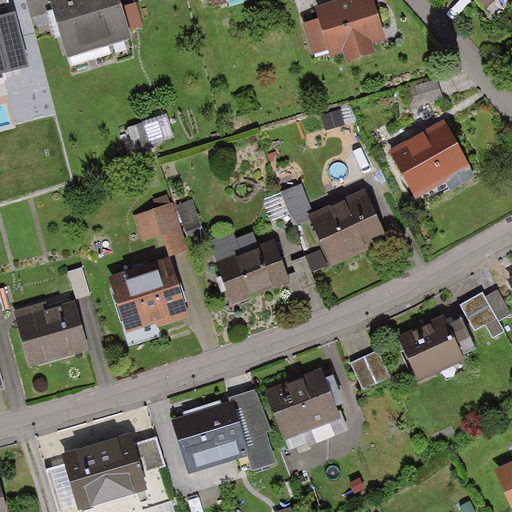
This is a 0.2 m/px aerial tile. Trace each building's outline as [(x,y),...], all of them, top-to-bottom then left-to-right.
[(28,0),(34,17),(55,10),(68,50),(128,30),(118,0),(28,0)] [(368,0),(358,0),(322,11),(324,18),(307,23),(316,52),(332,47),(333,51),(346,46),(349,56),(369,50),(367,41),(380,37),(368,0)] [(0,52),(11,50),(0,13),(0,52)] [(438,82),(409,90),(413,104),(442,96),(438,82)] [(444,125),(395,152),(418,193),(445,178),(451,189),(473,177),(444,125)] [(298,186),(281,193),(293,222),(310,215),(298,186)] [(366,195),(313,218),(333,261),(385,238),(366,195)] [(172,207),(138,218),(143,236),(163,230),(170,255),(185,250),(172,207)] [(274,244),(219,266),(234,301),(289,278),(274,244)] [(305,257),(292,262),(303,290),(316,284),(305,257)] [(168,262),(114,280),(130,329),(156,320),(157,326),(186,317),(168,262)] [(84,269),(69,273),(76,299),(92,295),(84,269)] [(510,314),(497,291),(485,298),(498,321),(510,314)] [(483,294),(462,306),(476,329),(486,323),(494,337),(504,331),(498,321),(485,298),(483,294)] [(17,313),(19,322),(31,363),(86,347),(74,305),(46,313),(44,305),(17,313)] [(445,323),(403,340),(419,380),(443,371),(441,365),(458,358),(459,360),(477,353),(464,321),(447,328),(445,323)] [(378,351),(353,362),(363,388),(389,378),(378,351)] [(322,373),(269,395),(286,437),(312,426),(317,440),(345,428),(322,373)] [(229,398),(232,407),(243,439),(264,432),(270,430),(257,389),(229,398)] [(232,407),(176,424),(190,470),(211,464),(209,456),(244,445),(243,439),(232,407)] [(264,432),(243,439),(244,445),(247,452),(241,454),(246,469),(274,460),(264,432)] [(157,438),(132,446),(135,458),(143,456),(148,472),(166,467),(157,438)] [(130,439),(67,457),(81,505),(144,487),(135,458),(132,446),(130,439)] [(511,470),(502,475),(511,495),(511,470)]
